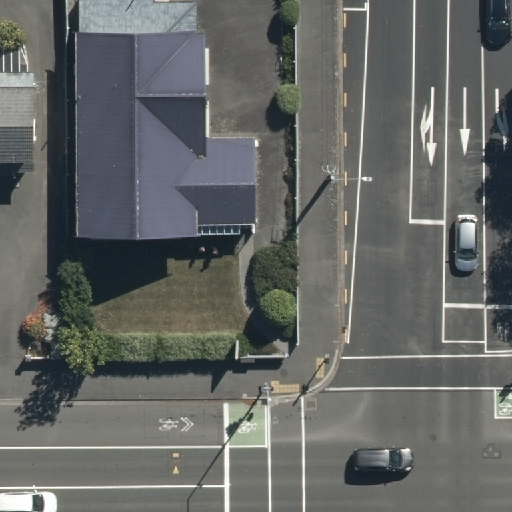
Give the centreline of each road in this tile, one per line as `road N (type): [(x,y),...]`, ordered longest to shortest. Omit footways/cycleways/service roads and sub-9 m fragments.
road 1 (tertiary): [(429,0),(436,499)]
road 2 (primary): [(0,501),(436,499)]
